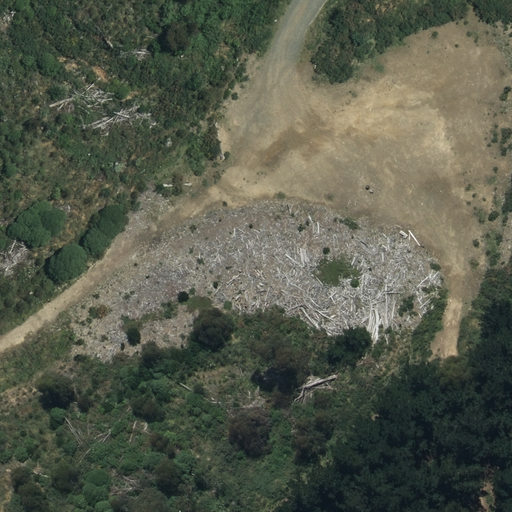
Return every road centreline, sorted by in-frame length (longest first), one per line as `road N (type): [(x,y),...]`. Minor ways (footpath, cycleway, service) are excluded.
road 1 (track): [(289,511),(445,350),(460,317),(461,278),(424,210),(282,71)]
road 2 (track): [(445,350),(480,511)]
